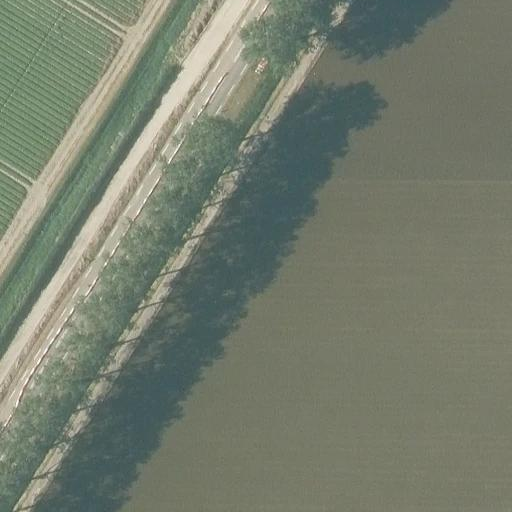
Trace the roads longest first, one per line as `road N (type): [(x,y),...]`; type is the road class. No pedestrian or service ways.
road 1 (track): [(347,0),(22,511)]
road 2 (secondary): [(0,436),(272,0)]
road 3 (track): [(166,0),(0,268)]
